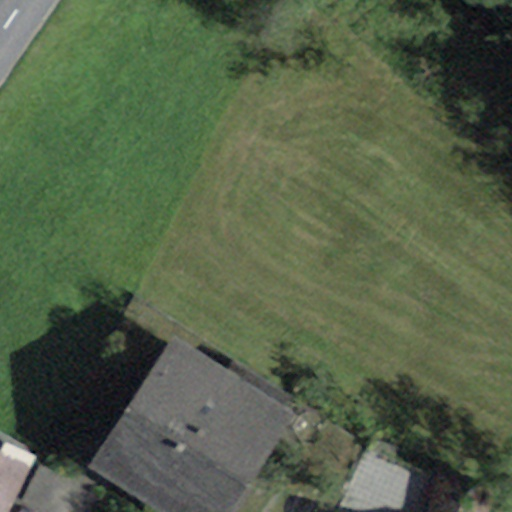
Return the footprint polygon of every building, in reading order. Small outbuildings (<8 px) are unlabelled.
[(173,348),(133,412),(238,476),(277,416),(273,413),(286,393),(240,364),(228,383),(173,348)] [(202,511),(215,511),(238,476),(133,412),(103,463),(153,496),(160,484),(202,511)] [(0,445),(0,511),(26,459),(0,445)] [(39,465),(23,499),(43,509),(60,475),(39,465)] [(443,480),(434,511),(481,511),(487,491),(443,480)]
